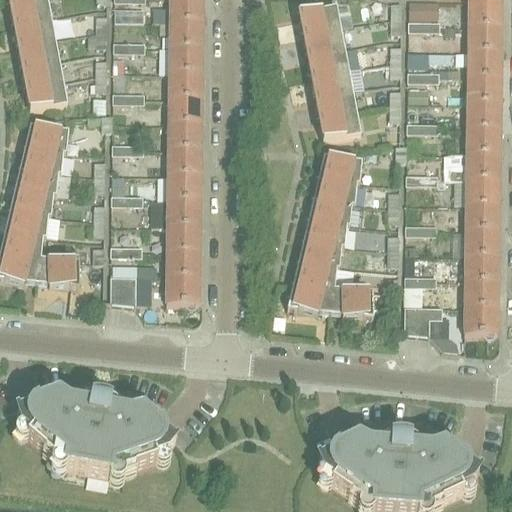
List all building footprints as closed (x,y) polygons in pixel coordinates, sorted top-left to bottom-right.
[(6,0),(8,10),(46,3),(45,0),(6,0)] [(96,0),(96,9),(106,9),(106,0),(96,0)] [(46,3),(8,10),(12,31),(50,24),(46,3)] [(169,29),(202,29),(203,3),(169,3),(169,29)] [(468,7),(468,34),(501,34),(501,8),(468,7)] [(390,25),(400,25),(400,10),(390,9),(390,25)] [(298,19),(302,40),(340,33),(336,12),(298,19)] [(61,39),(82,34),(79,21),(58,26),(61,39)] [(96,38),(105,38),(105,23),(96,23),(96,38)] [(50,24),(12,31),(16,53),(54,46),(50,24)] [(400,25),(390,25),(390,40),(400,40),(400,25)] [(407,38),(423,38),(423,28),(407,28),(407,38)] [(438,28),(423,28),(423,38),(438,38),(438,28)] [(169,40),(169,54),(202,55),(202,29),(169,29),(159,29),(159,40),(169,40)] [(306,61),(344,54),(340,33),(302,40),(306,61)] [(468,34),(467,59),(500,59),(501,34),(468,34)] [(105,53),(105,38),(96,38),(96,53),(105,53)] [(263,47),(263,38),(245,38),(245,47),(263,47)] [(54,46),(16,53),(20,74),(58,67),(54,46)] [(113,48),(112,53),(112,59),(128,59),(128,48),(113,48)] [(145,49),(128,48),(128,59),(144,60),(145,49)] [(390,68),(399,68),(400,53),(390,53),(390,68)] [(202,80),(202,55),(169,54),(158,54),(158,68),(169,68),(168,80),(202,80)] [(306,61),(310,83),(348,76),(344,54),(306,61)] [(467,59),(467,84),(500,85),(500,59),(467,59)] [(24,95),(62,88),(58,67),(20,74),(24,95)] [(95,67),(95,82),(105,82),(105,67),(95,67)] [(389,84),(399,84),(399,68),(390,68),(389,84)] [(314,104),(352,97),(348,76),(310,83),(314,104)] [(406,89),(422,89),(422,78),(407,78),(406,89)] [(438,79),(422,78),(422,89),(438,89),(438,79)] [(201,106),(202,80),(168,80),(168,105),(201,106)] [(105,97),(105,82),(95,82),(95,97),(105,97)] [(467,84),(467,110),(500,110),(500,85),(467,84)] [(62,88),(24,95),(29,117),(67,110),(62,88)] [(314,104),(318,126),(356,119),(352,97),(314,104)] [(399,113),(399,98),(389,97),(389,113),(399,113)] [(112,99),(112,104),(112,110),(127,110),(127,99),(112,99)] [(143,110),(144,105),(144,100),(127,99),(127,110),(143,110)] [(201,131),(201,106),(168,105),(168,131),(201,131)] [(499,136),(500,110),(467,110),(466,136),(499,136)] [(389,128),(398,128),(399,113),(389,113),(389,128)] [(356,119),(318,126),(322,147),(360,140),(356,119)] [(101,122),(101,137),(108,137),(111,137),(112,122),(108,122),(101,122)] [(406,140),(421,140),(422,130),(406,130),(406,140)] [(437,130),(422,130),(421,140),(437,140),(437,130)] [(201,157),(201,131),(168,131),(167,157),(201,157)] [(65,159),(68,136),(29,132),(24,154),(65,159)] [(466,136),(466,161),(499,161),(499,136),(466,136)] [(111,150),(111,156),(111,161),(126,161),(126,150),(111,150)] [(143,150),(126,150),(126,161),(143,161),(143,150)] [(395,168),(405,168),(405,152),(396,152),(395,168)] [(60,180),(62,159),(65,159),(24,154),(19,175),(60,180)] [(200,182),(201,157),(167,157),(167,182),(200,182)] [(466,161),(465,186),(499,187),(499,161),(466,161)] [(323,162),(317,184),(356,189),(358,189),(361,167),(323,162)] [(94,169),(94,184),(103,185),(104,169),(94,169)] [(19,175),(14,197),(55,201),(57,180),(60,180),(19,175)] [(405,191),(421,192),(421,181),(405,181),(405,191)] [(437,181),(421,181),(421,192),(437,192),(437,181)] [(200,208),(200,182),(167,182),(167,208),(200,208)] [(103,200),(103,185),(94,184),(94,200),(103,200)] [(317,184),(312,205),(353,209),(356,189),(317,184)] [(498,212),(499,187),(465,186),(465,212),(498,212)] [(55,202),(55,201),(14,197),(9,218),(50,222),(52,201),(55,202)] [(388,199),(388,214),(398,214),(398,199),(388,199)] [(126,202),(110,202),(110,211),(126,212),(126,202)] [(142,212),(142,207),(142,202),(126,202),(126,212),(142,212)] [(312,205),(307,226),(348,231),(350,210),(353,210),(353,209),(312,205)] [(200,234),(200,208),(167,208),(166,233),(200,234)] [(93,212),(93,228),(103,228),(103,212),(93,212)] [(465,212),(465,238),(498,238),(498,212),(465,212)] [(398,214),(388,214),(388,229),(397,230),(398,214)] [(9,218),(4,239),(45,243),(47,222),(50,223),(50,222),(9,218)] [(307,226),(302,248),(343,252),(345,231),(348,231),(307,226)] [(93,243),(103,243),(103,228),(93,228),(93,243)] [(404,242),(420,242),(420,232),(404,232),(404,242)] [(436,232),(420,232),(420,242),(436,242),(436,232)] [(199,259),(200,234),(166,233),(166,259),(199,259)] [(498,263),(498,238),(465,238),(464,263),(498,263)] [(45,243),(4,239),(0,255),(0,260),(39,264),(42,244),(44,244),(45,243)] [(387,257),(397,257),(397,242),(387,242),(387,257)] [(343,252),(302,248),(297,269),(335,273),(338,274),(340,252),(343,252)] [(125,253),(110,252),(110,263),(125,263),(125,253)] [(142,253),(125,253),(125,263),(141,263),(142,253)] [(102,271),(103,255),(93,255),(92,271),(102,271)] [(387,272),(397,272),(397,257),(387,257),(387,272)] [(199,285),(199,259),(166,259),(166,284),(199,285)] [(0,285),(36,290),(39,264),(0,260),(0,285)] [(464,263),(464,289),(497,289),(498,263),(464,263)] [(39,264),(36,290),(79,294),(78,267),(39,264)] [(292,290),(333,295),(333,293),(335,273),(297,269),(292,290)] [(109,310),(135,312),(135,311),(135,283),(109,282),(109,308),(109,310)] [(435,282),(419,283),(419,293),(434,293),(435,282)] [(403,293),(419,293),(419,283),(403,283),(403,293)] [(193,314),(197,311),(198,311),(199,285),(166,284),(165,311),(185,311),(188,314),(193,314)] [(386,300),(397,300),(397,285),(387,285),(386,300)] [(497,315),(497,289),(464,289),(464,314),(497,315)] [(286,316),(329,320),(333,295),(292,290),(286,316)] [(372,325),(371,298),(333,293),(333,295),(329,320),(372,325)] [(403,339),(403,340),(428,343),(429,342),(429,326),(441,326),(442,313),(404,313),(403,339)] [(463,340),(483,340),(486,344),(491,344),(495,341),(496,341),(497,315),(464,314),(463,340)] [(110,413),(110,412),(107,410),(105,409),(102,408),(98,407),(95,407),(92,407),(89,407),(89,409),(87,420),(78,418),(67,411),(57,404),(16,419),(21,432),(30,440),(26,444),(53,468),(65,470),(64,476),(109,485),(110,479),(122,481),(156,469),(154,463),(165,459),(174,449),(141,420),(130,423),(116,426),(107,424),(110,413)] [(409,450),(410,449),(407,448),(404,447),(401,447),(397,446),(394,446),(391,447),(388,447),(389,449),(388,460),(378,460),(366,454),(366,453),(356,448),(317,467),(323,479),(333,486),(329,491),(359,511),(366,511),(438,511),(461,501),(459,496),(469,490),(477,479),(441,455),(430,458),(431,458),(417,463),(408,462),(409,450)]
